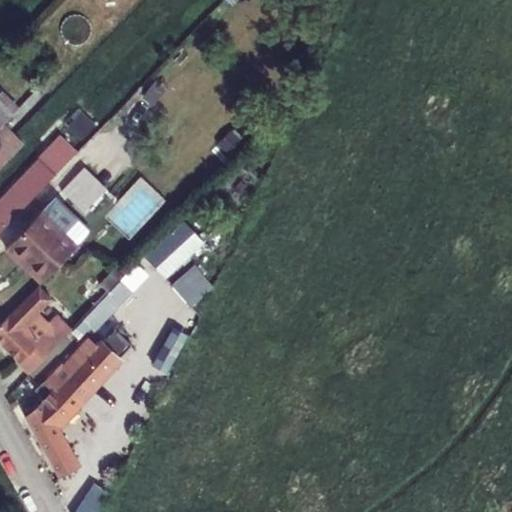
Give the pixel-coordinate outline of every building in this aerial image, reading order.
[(0,152),(16,134),(0,120),(0,152)] [(26,168),(17,179),(33,194),(43,183),(26,168)] [(0,232),(33,194),(17,179),(0,198),(0,232)] [(2,251),(37,279),(80,228),(45,200),(2,251)] [(183,220),(143,257),(163,279),(203,242),(183,220)] [(192,264),(168,285),(188,306),(211,285),(192,264)] [(124,279),(69,330),(80,341),(135,290),(124,279)] [(11,321),(0,332),(0,347),(26,371),(44,352),(11,321)] [(166,373),(186,334),(171,327),(151,365),(166,373)] [(94,357),(36,429),(57,469),(79,458),(65,434),(112,377),(94,357)] [(139,408),(124,390),(114,404),(131,425),(139,408)]
